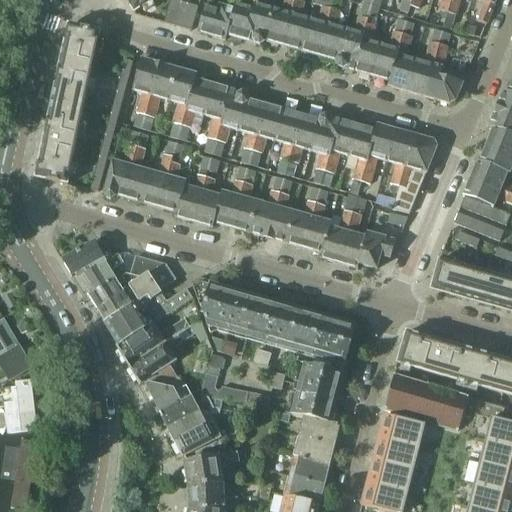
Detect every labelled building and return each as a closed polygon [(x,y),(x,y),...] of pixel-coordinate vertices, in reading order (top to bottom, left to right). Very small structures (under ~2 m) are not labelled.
[(124,0),(134,14),(155,0),(124,0)] [(171,0),(170,0),(164,24),(192,31),(198,8),(171,0)] [(245,42),(257,0),(245,0),(244,6),(235,4),(233,9),(234,9),(227,37),(245,42)] [(266,0),(257,0),(245,42),(260,47),(264,44),(265,42),(274,9),(264,6),(266,0)] [(284,0),(282,11),(274,9),(265,42),(283,47),(296,0),(284,0)] [(304,0),(296,0),(283,47),(301,53),(310,19),(301,17),(305,2),(304,2),(304,0)] [(318,21),(310,19),(301,53),(319,58),(334,0),(325,0),(323,7),(322,7),(318,21)] [(343,1),(341,0),(334,0),(319,58),(337,63),(346,29),(337,27),(341,13),(340,13),(343,1)] [(364,0),(363,6),(371,9),(373,0),(364,0)] [(373,0),(371,9),(380,11),(382,0),(373,0)] [(412,0),(402,0),(400,12),(408,14),(412,0)] [(412,0),(408,14),(407,18),(417,21),(419,10),(422,0),(412,0)] [(441,0),(438,12),(448,14),(451,0),(441,0)] [(471,0),(451,0),(448,14),(444,29),(452,31),(456,16),(457,17),(461,0),(469,0),(471,0)] [(471,0),(484,4),(479,23),(488,25),(498,0),(471,0)] [(234,9),(233,9),(218,5),(217,9),(205,6),(198,34),(211,38),(226,42),(227,37),(234,9)] [(337,63),(336,65),(339,69),(353,73),(371,9),(363,6),(356,32),(346,29),(337,63)] [(371,9),(353,73),(370,78),(371,78),(381,45),(372,42),(376,28),(375,28),(380,11),(371,9)] [(389,47),(381,45),(371,78),(390,83),(406,23),(398,21),(394,33),(393,33),(389,47)] [(406,23),(390,83),(388,89),(406,94),(416,60),(407,57),(412,38),(411,38),(415,26),(406,23)] [(67,31),(35,179),(67,186),(68,181),(72,162),(100,33),(72,27),(68,26),(67,31)] [(472,39),(474,31),(463,28),(461,36),(472,39)] [(424,63),(416,60),(406,94),(424,99),(442,34),(434,31),(432,38),(424,63)] [(442,34),(424,99),(450,106),(456,103),(467,74),(447,69),(447,67),(444,66),(450,48),(447,48),(451,36),(442,34)] [(125,61),(122,72),(130,74),(133,63),(125,61)] [(145,118),(160,66),(154,64),(154,65),(141,61),(132,93),(141,95),(135,115),(145,118)] [(160,66),(145,118),(153,120),(155,120),(160,102),(169,104),(178,71),(165,68),(160,66)] [(195,81),(196,76),(178,71),(169,104),(177,106),(172,125),(182,127),(195,81)] [(122,72),(119,83),(127,85),(130,74),(122,72)] [(204,119),(213,86),(195,81),(182,127),(191,130),(195,116),(204,119)] [(119,83),(116,93),(124,96),(127,85),(119,83)] [(207,140),(204,150),(204,153),(213,156),(231,91),(213,86),(204,119),(212,121),(206,140),(207,140)] [(246,95),(231,91),(213,156),(221,158),(224,145),(226,145),(230,131),(239,134),(248,101),(249,99),(246,95)] [(511,95),(507,94),(507,93),(503,92),(498,104),(495,109),(511,116),(511,95)] [(116,93),(113,104),(121,106),(124,96),(116,93)] [(248,101),(239,134),(247,136),(243,150),(244,151),(240,165),(249,167),(266,106),(248,101)] [(113,104),(110,115),(118,117),(121,106),(113,104)] [(266,106),(249,167),(257,169),(261,155),(262,156),(266,142),(275,144),(284,111),(266,106)] [(511,116),(495,109),(493,115),(488,127),(493,129),(493,128),(511,136),(511,116)] [(284,111),(275,144),(283,146),(279,160),(280,161),(277,171),(276,174),(285,177),(289,163),(302,116),(298,115),(284,111)] [(110,115),(107,126),(115,128),(118,117),(110,115)] [(142,130),(145,118),(137,116),(134,128),(142,130)] [(302,116),(289,163),(297,165),(298,166),(302,152),(311,154),(320,121),(307,117),(302,116)] [(321,119),(320,121),(311,154),(319,157),(315,171),(316,171),(312,183),(322,186),(340,121),(325,117),(321,119)] [(150,132),(153,120),(145,118),(142,130),(150,132)] [(340,121),(322,186),(331,189),(334,176),(340,157),(349,160),(358,126),(340,121)] [(107,126),(104,137),(112,139),(115,128),(107,126)] [(357,198),(361,184),(376,131),(358,126),(349,160),(357,162),(351,181),(352,181),(348,195),(357,198)] [(377,126),(376,131),(361,184),(371,186),(378,162),(386,164),(395,131),(377,126)] [(179,139),(181,129),(173,127),(170,137),(179,139)] [(511,136),(493,128),(493,129),(486,146),(511,156),(511,136)] [(189,131),(181,129),(179,139),(186,141),(189,131)] [(393,210),(414,136),(395,131),(386,164),(394,167),(389,186),(391,187),(385,208),(393,210)] [(113,164),(104,196),(106,200),(111,201),(115,199),(115,197),(123,200),(140,135),(131,132),(122,166),(113,164)] [(140,135),(123,200),(141,205),(150,172),(141,169),(146,151),(145,151),(149,137),(140,135)] [(414,136),(393,210),(409,214),(412,209),(419,193),(426,176),(438,147),(434,141),(414,136)] [(104,137),(101,147),(110,150),(112,139),(104,137)] [(171,166),(172,164),(171,164),(172,158),(173,159),(176,146),(167,143),(164,156),(163,156),(158,174),(150,172),(141,205),(159,210),(171,166)] [(185,148),(176,146),(173,159),(181,161),(185,148)] [(511,156),(486,146),(479,163),(507,174),(508,175),(510,176),(511,171),(511,156)] [(101,147),(99,158),(107,160),(110,150),(101,147)] [(99,158),(96,169),(104,171),(107,160),(99,158)] [(203,159),(198,176),(206,179),(211,161),(203,159)] [(211,161),(206,179),(212,180),(213,174),(216,175),(219,163),(211,161)] [(511,186),(505,183),(508,175),(507,174),(479,163),(477,162),(470,179),(511,196),(511,186)] [(171,166),(159,210),(177,215),(185,187),(187,182),(177,179),(180,167),(172,164),(171,166)] [(96,169),(93,180),(101,182),(104,171),(96,169)] [(222,192),(220,197),(221,197),(214,225),(231,230),(248,171),(239,169),(236,182),(235,182),(231,194),(222,192)] [(256,174),(248,171),(231,230),(250,235),(259,202),(249,200),(253,187),(252,187),(256,174)] [(177,215),(175,219),(194,224),(206,179),(198,176),(197,176),(193,189),(185,187),(177,215)] [(206,179),(194,224),(212,230),(214,225),(221,197),(220,197),(211,194),(215,181),(212,180),(206,179)] [(267,205),(259,202),(250,235),(268,240),(284,181),(276,179),(272,192),(271,192),(267,205)] [(511,206),(511,196),(470,179),(463,197),(465,198),(473,201),(480,204),(488,207),(493,209),(497,200),(511,206)] [(93,180),(90,191),(98,193),(101,182),(93,180)] [(284,181),(268,240),(286,245),(295,212),(285,210),(289,197),(292,184),(284,181)] [(295,212),(286,245),(304,250),(320,192),(311,189),(308,202),(307,202),(304,215),(295,212)] [(320,192),(304,250),(322,255),(330,227),(332,223),(322,220),(326,207),(329,194),(320,192)] [(353,214),(354,211),(357,199),(348,197),(338,230),(330,227),(322,255),(320,260),(339,265),(353,214)] [(465,198),(461,208),(469,211),(473,201),(465,198)] [(363,213),(366,202),(357,199),(354,211),(363,213)] [(473,201),(469,211),(476,215),(480,204),(473,201)] [(480,204),(476,215),(484,218),(488,207),(480,204)] [(488,207),(484,218),(491,221),(496,210),(493,209),(488,207)] [(496,210),(491,221),(499,224),(503,213),(496,210)] [(503,213),(499,224),(507,227),(511,216),(503,213)] [(353,214),(339,265),(357,270),(359,266),(358,265),(366,237),(365,237),(356,235),(362,217),(361,217),(353,214)] [(459,214),(454,224),(462,227),(466,217),(459,214)] [(387,224),(404,228),(407,219),(390,215),(387,224)] [(466,217),(462,227),(470,230),(474,220),(466,217)] [(474,220),(470,230),(477,233),(482,223),(474,220)] [(482,223),(477,233),(485,236),(489,226),(482,223)] [(366,237),(358,265),(359,266),(377,271),(381,257),(390,259),(395,242),(386,239),(381,237),(383,230),(370,226),(368,233),(367,232),(365,237),(366,237)] [(489,226),(485,236),(492,240),(497,229),(489,226)] [(497,229),(492,240),(500,243),(504,232),(497,229)] [(459,233),(456,240),(466,245),(470,237),(459,233)] [(470,237),(466,245),(477,249),(480,241),(470,237)] [(100,253),(95,243),(79,252),(79,251),(76,253),(62,261),(72,277),(76,275),(78,279),(114,260),(113,259),(108,250),(107,249),(100,253)] [(498,248),(495,256),(505,260),(508,252),(498,248)] [(115,280),(110,273),(119,267),(120,260),(118,256),(113,259),(114,260),(78,279),(89,296),(115,280)] [(115,280),(89,296),(97,310),(129,290),(138,285),(136,282),(140,279),(142,282),(148,278),(151,282),(169,271),(167,268),(167,267),(163,266),(136,258),(131,276),(127,275),(122,278),(126,283),(119,287),(115,280)] [(439,261),(431,291),(452,297),(460,267),(439,261)] [(460,267),(452,297),(472,302),(480,273),(460,267)] [(154,325),(193,301),(186,291),(166,305),(160,294),(177,282),(169,271),(151,282),(148,278),(142,282),(140,279),(136,282),(138,285),(129,290),(132,297),(137,304),(105,324),(104,325),(107,330),(106,332),(106,333),(112,342),(114,342),(118,348),(154,325)] [(480,273),(472,302),(492,308),(500,279),(480,273)] [(511,281),(500,279),(492,308),(511,314),(511,313),(511,281)] [(197,285),(192,287),(208,331),(212,329),(247,339),(258,300),(236,294),(230,292),(207,286),(207,285),(206,283),(200,282),(197,283),(197,285)] [(129,290),(97,310),(106,323),(137,304),(132,297),(129,290)] [(11,294),(2,298),(8,309),(17,304),(11,294)] [(258,300),(247,339),(266,345),(274,347),(295,353),(306,313),(287,308),(277,305),(258,300)] [(306,313),(295,353),(331,363),(329,370),(329,372),(343,375),(343,374),(345,367),(355,327),(336,322),(326,319),(306,313)] [(118,348),(117,349),(128,367),(190,328),(186,323),(182,322),(160,336),(154,325),(118,348)] [(17,327),(22,335),(28,331),(23,324),(17,327)] [(0,367),(10,387),(32,376),(7,326),(0,329),(0,367)] [(190,328),(128,367),(140,386),(144,383),(146,386),(149,384),(159,387),(174,377),(169,368),(178,363),(171,352),(194,336),(190,328)] [(511,363),(406,334),(397,365),(511,396),(511,363)] [(223,355),(227,342),(211,338),(216,353),(223,355)] [(227,342),(223,355),(234,358),(238,345),(227,342)] [(266,345),(264,353),(260,365),(268,367),(274,347),(271,346),(266,345)] [(260,365),(264,353),(257,351),(253,363),(260,365)] [(212,357),(206,376),(218,379),(224,360),(212,357)] [(338,395),(343,375),(329,372),(329,370),(302,364),(288,415),(302,419),(331,425),(338,395)] [(285,376),(275,374),(272,373),(269,389),(281,392),(285,376)] [(218,379),(206,376),(200,396),(215,399),(217,392),(216,389),(218,379)] [(511,411),(394,377),(385,412),(426,424),(472,438),(475,428),(488,432),(491,421),(511,425),(511,411)] [(175,379),(163,387),(172,388),(175,391),(181,387),(175,379)] [(170,389),(159,387),(149,384),(145,386),(160,415),(192,398),(186,387),(175,393),(172,388),(170,389)] [(245,406),(248,393),(222,387),(221,390),(217,392),(215,399),(223,401),(239,405),(245,406)] [(13,439),(39,436),(34,391),(8,394),(13,439)] [(266,411),(269,398),(248,393),(245,406),(266,411)] [(192,398),(160,415),(167,429),(207,409),(209,413),(215,411),(220,412),(223,401),(215,399),(200,396),(200,398),(202,402),(195,405),(192,398)] [(239,405),(237,414),(244,416),(245,406),(239,405)] [(219,416),(220,412),(215,411),(209,413),(207,409),(167,429),(175,444),(214,424),(210,417),(216,415),(219,416)] [(281,415),(279,422),(288,424),(290,417),(281,415)] [(419,452),(425,428),(384,418),(378,441),(419,452)] [(336,438),(338,427),(331,425),(302,419),(298,438),(335,447),(337,440),(336,438)] [(66,421),(58,421),(59,431),(68,431),(66,421)] [(511,454),(511,425),(491,421),(488,432),(484,446),(511,454)] [(222,439),(214,424),(175,444),(182,459),(222,439)] [(467,511),(473,491),(479,469),(484,446),(488,432),(475,428),(472,438),(426,424),(425,428),(419,452),(413,474),(408,496),(403,511),(378,511),(361,508),(360,511),(467,511)] [(332,459),(335,447),(298,438),(293,457),(328,466),(330,460),(332,459)] [(413,474),(419,452),(378,441),(372,463),(413,474)] [(511,477),(511,454),(484,446),(479,469),(511,477)] [(7,509),(29,511),(30,511),(37,455),(13,452),(7,509)] [(237,453),(185,462),(184,462),(186,473),(184,476),(185,483),(188,485),(188,487),(224,485),(221,466),(239,464),(237,453)] [(293,457),(288,477),(323,486),(328,466),(293,457)] [(408,496),(413,474),(372,463),(367,486),(408,496)] [(511,501),(511,477),(479,469),(473,491),(511,501)] [(66,479),(67,472),(58,470),(57,477),(66,479)] [(288,477),(283,497),(319,506),(323,486),(288,477)] [(263,484),(261,492),(269,494),(271,494),(273,486),(263,484)] [(225,499),(224,485),(188,487),(188,489),(186,491),(186,498),(189,500),(189,511),(231,510),(240,509),(239,498),(225,499)] [(378,511),(403,511),(408,496),(367,486),(361,508),(378,511)] [(511,511),(511,509),(511,501),(473,491),(467,511),(511,511)] [(269,494),(261,492),(259,499),(267,501),(269,494)] [(316,511),(319,506),(283,497),(279,511),(316,511)]
